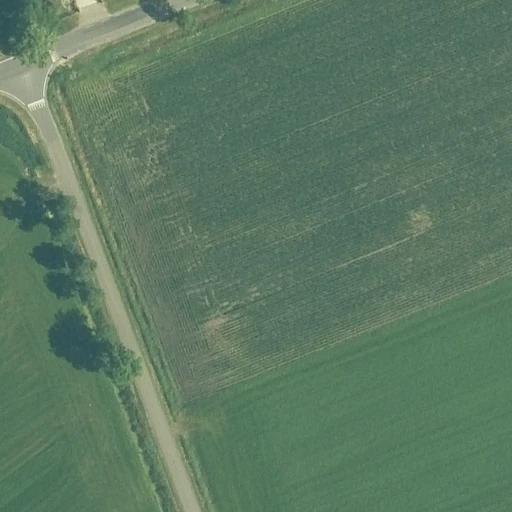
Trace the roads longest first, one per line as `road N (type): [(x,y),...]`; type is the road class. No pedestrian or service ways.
road 1 (unclassified): [(194,511),(25,67)]
road 2 (tertiary): [(25,67),(191,0)]
